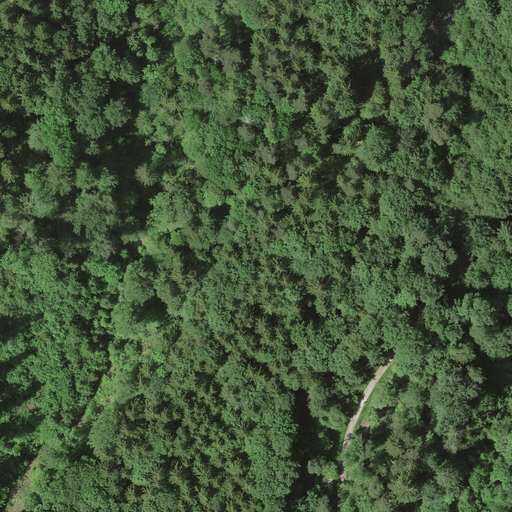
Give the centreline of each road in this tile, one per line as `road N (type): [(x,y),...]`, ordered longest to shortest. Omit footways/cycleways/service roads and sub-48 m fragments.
road 1 (track): [(422,309),(350,418),(340,511)]
road 2 (track): [(346,298),(284,466),(282,508)]
road 3 (track): [(398,101),(346,298)]
road 4 (track): [(511,209),(422,309)]
